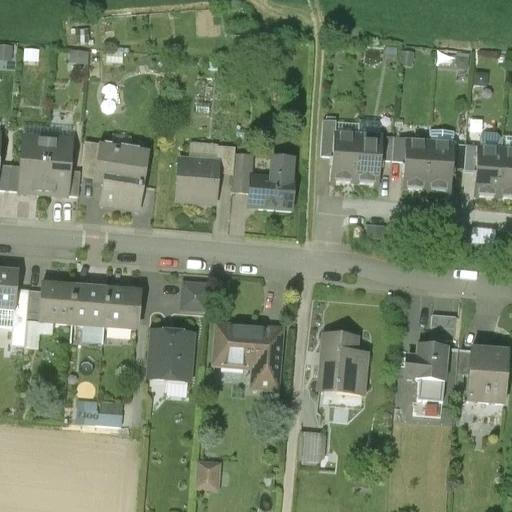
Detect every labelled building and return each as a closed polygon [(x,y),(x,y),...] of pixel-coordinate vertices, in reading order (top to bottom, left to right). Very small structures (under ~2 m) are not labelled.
[(333,139),(336,140),(337,129),(321,128),(319,155),(332,156),(333,139)] [(336,140),(333,139),(332,156),(330,188),(354,189),(358,141),(336,140)] [(46,142),(22,140),(18,196),(41,198),(46,142)] [(382,143),(358,141),(354,189),(379,191),(382,143)] [(70,144),(46,142),(41,198),(65,200),(70,144)] [(80,184),(93,186),(99,149),(85,147),(80,184)] [(429,149),(404,147),(400,195),(425,197),(429,149)] [(126,152),(119,157),(111,156),(112,150),(99,149),(93,186),(102,187),(100,206),(137,211),(145,154),(126,152)] [(454,151),(429,149),(425,197),(450,199),(452,172),(454,151)] [(190,151),(188,166),(213,168),(214,152),(190,151)] [(466,152),(454,151),(452,172),(464,173),(466,152)] [(236,154),(214,152),(213,168),(217,168),(216,184),(234,185),(235,161),(236,154)] [(476,152),(466,152),(464,173),(474,174),(476,152)] [(502,154),(476,152),(474,174),(472,203),(499,205),(502,154)] [(511,154),(502,154),(499,205),(511,205),(511,154)] [(235,161),(234,185),(248,186),(251,186),(253,163),(235,161)] [(267,162),(265,187),(251,186),(248,186),(245,217),(293,221),(296,186),(292,184),(294,165),(267,162)] [(188,166),(178,166),(175,211),(214,214),(216,184),(217,168),(213,168),(188,166)] [(17,276),(0,274),(0,313),(14,315),(17,276)] [(204,289),(181,287),(178,318),(201,320),(204,289)] [(71,330),(74,291),(40,288),(37,327),(71,330)] [(105,293),(74,291),(71,330),(102,332),(105,293)] [(138,296),(105,293),(102,332),(135,335),(138,296)] [(430,314),(429,339),(453,340),(454,315),(430,314)] [(282,336),(213,330),(210,372),(251,376),(249,394),(277,396),(282,336)] [(191,339),(151,336),(147,385),(187,388),(191,339)] [(358,344),(323,340),(317,399),(365,403),(368,361),(357,360),(358,344)] [(447,353),(417,350),(415,368),(404,367),(402,385),(444,389),(447,353)] [(511,356),(471,353),(467,402),(507,405),(511,356)] [(79,400),(76,424),(117,430),(121,406),(79,400)] [(327,442),(305,440),(302,469),(324,471),(327,442)] [(219,473),(196,471),(193,498),(216,500),(219,473)]
